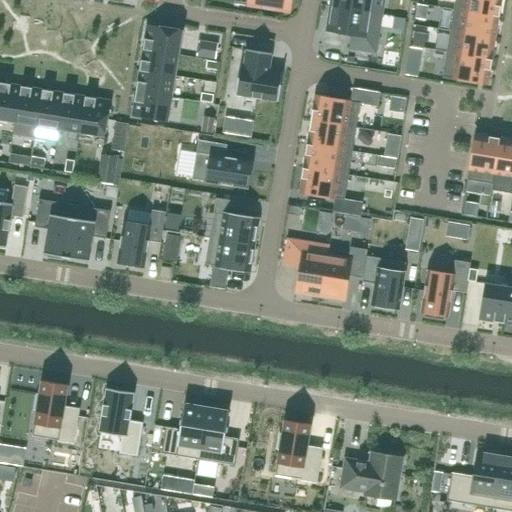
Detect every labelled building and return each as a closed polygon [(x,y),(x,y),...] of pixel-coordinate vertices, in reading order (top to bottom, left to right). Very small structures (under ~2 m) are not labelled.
[(234,0),(234,4),(290,13),(292,0),(234,0)] [(330,0),(330,6),(382,15),(384,0),(330,0)] [(499,17),(501,0),(455,0),(453,10),(499,17)] [(376,53),(382,15),(330,6),(325,32),(351,36),(348,49),(376,53)] [(495,39),(499,17),(453,10),(450,31),(495,39)] [(178,55),(179,55),(183,30),(147,25),(143,49),(173,54),(178,55)] [(492,60),(495,39),(450,31),(446,52),(492,60)] [(175,76),(179,55),(178,55),(173,54),(143,49),(139,71),(175,76)] [(239,66),(235,95),(278,102),(283,73),(269,71),(266,70),(268,60),(271,60),(272,54),(246,50),(243,67),(239,66)] [(488,84),(492,60),(446,52),(442,77),(488,84)] [(207,61),(205,69),(217,71),(218,63),(207,61)] [(172,98),(175,76),(139,71),(136,92),(172,98)] [(14,135),(22,86),(0,83),(0,85),(0,119),(15,122),(13,134),(14,135)] [(35,138),(43,90),(22,86),(14,135),(35,138)] [(315,96),(311,121),(356,128),(360,104),(378,107),(380,93),(352,88),(350,102),(315,96)] [(61,117),(64,93),(43,90),(35,138),(57,142),(61,117)] [(168,122),(172,98),(136,92),(132,116),(168,122)] [(80,133),(86,97),(64,93),(61,117),(57,142),(59,130),(80,133)] [(202,93),(200,101),(212,103),(213,95),(202,93)] [(104,137),(110,101),(86,97),(80,133),(104,137)] [(311,121),(307,144),(352,152),(356,128),(311,121)] [(493,184),(495,175),(501,139),(475,135),(468,180),(493,184)] [(511,177),(511,141),(501,139),(495,175),(511,177)] [(180,150),(176,174),(192,177),(192,180),(248,189),(253,162),(225,157),(227,145),(198,140),(196,153),(180,150)] [(307,144),(303,168),(348,175),(352,152),(307,144)] [(101,156),(97,181),(114,184),(118,158),(101,156)] [(66,160),(64,172),(72,173),(74,161),(66,160)] [(303,168),(299,193),(335,199),(333,212),(360,216),(362,203),(344,200),(348,175),(303,168)] [(0,202),(0,247),(5,248),(11,216),(23,218),(28,187),(14,185),(11,204),(0,202)] [(209,238),(254,246),(259,219),(239,216),(241,203),(216,198),(209,238)] [(66,258),(75,205),(39,199),(34,227),(48,230),(44,253),(43,254),(47,255),(46,257),(63,260),(63,258),(66,258)] [(75,205),(66,258),(89,262),(92,237),(106,239),(110,211),(75,205)] [(148,241),(161,243),(166,212),(152,210),(150,224),(124,220),(117,264),(144,268),(148,241)] [(296,233),(297,226),(288,225),(286,232),(296,233)] [(250,273),(255,246),(254,246),(209,238),(204,265),(212,266),(208,288),(225,290),(229,269),(250,273)] [(288,239),(283,265),(299,268),(295,293),(321,297),(328,255),(329,246),(288,239)] [(328,255),(321,297),(345,301),(349,275),(363,278),(366,256),(367,250),(350,248),(349,258),(328,255)] [(366,256),(362,282),(375,284),(372,306),(398,310),(405,263),(366,256)] [(428,270),(421,314),(424,314),(423,317),(444,320),(445,317),(448,318),(452,291),(465,293),(470,263),(454,261),(452,274),(428,270)] [(476,282),(478,270),(470,269),(468,281),(476,282)] [(503,324),(509,288),(484,284),(479,320),(503,324)] [(511,288),(509,288),(503,324),(511,325),(511,288)] [(73,443),(77,416),(63,414),(68,385),(41,381),(32,436),(73,443)] [(119,453),(137,456),(143,423),(130,421),(135,393),(106,388),(98,432),(122,436),(119,453)] [(198,459),(207,406),(184,403),(180,429),(165,427),(161,453),(198,459)] [(207,406),(198,459),(235,466),(239,439),(225,437),(229,410),(207,406)] [(306,453),(311,425),(284,420),(282,435),(280,434),(278,449),(279,449),(275,475),(316,482),(320,455),(306,453)] [(447,500),(493,508),(502,456),(477,452),(473,476),(451,472),(447,500)] [(396,500),(403,458),(371,453),(369,464),(363,463),(363,462),(345,459),(340,488),(365,492),(364,495),(396,500)] [(511,457),(502,456),(493,508),(511,511),(511,457)]
